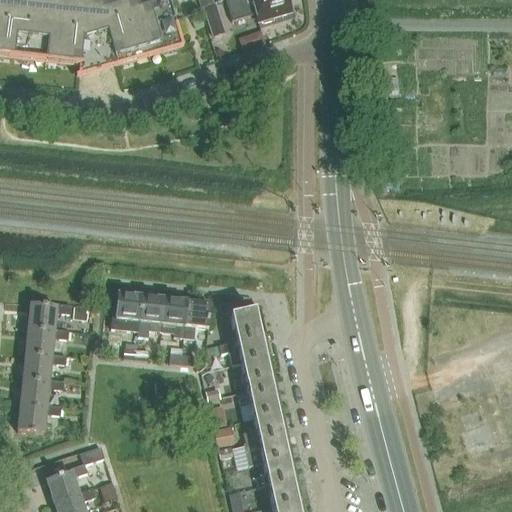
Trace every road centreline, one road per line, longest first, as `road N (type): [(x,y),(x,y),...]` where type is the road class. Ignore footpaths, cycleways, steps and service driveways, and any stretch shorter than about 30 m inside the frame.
road 1 (residential): [(336,34),(119,116),(0,100)]
road 2 (tertiary): [(356,318),(336,174),(336,34)]
road 3 (residential): [(356,318),(306,336),(298,352),(330,511)]
road 4 (track): [(367,365),(409,349),(410,294),(418,287),(511,293)]
road 5 (tertiary): [(404,511),(356,318)]
road 6 (residential): [(336,34),(366,26),(511,28)]
